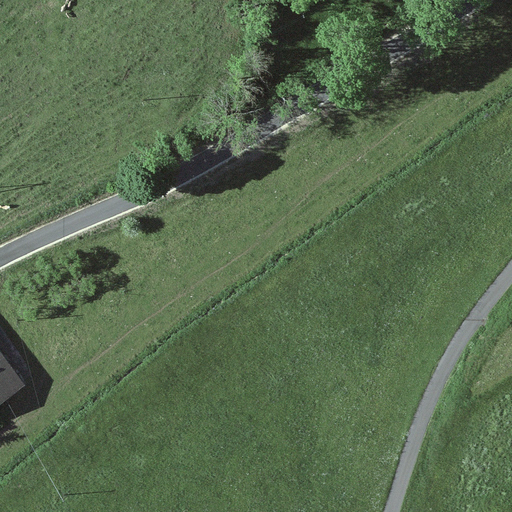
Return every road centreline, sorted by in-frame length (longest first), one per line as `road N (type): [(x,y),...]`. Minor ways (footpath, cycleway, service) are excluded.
road 1 (unclassified): [(470,0),(208,161),(0,258)]
road 2 (unclassified): [(511,271),(437,384),(392,511)]
